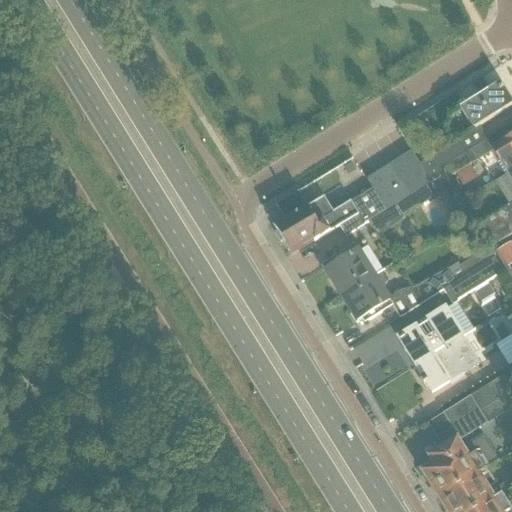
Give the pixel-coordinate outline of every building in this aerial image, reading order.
[(460,110),(473,131),(511,106),(511,101),(501,83),(488,91),(489,93),(460,110)] [(481,128),(421,166),(432,183),(443,176),(440,170),(464,154),(488,140),(481,128)] [(505,177),(508,175),(511,172),(511,138),(504,143),(504,144),(493,151),(501,163),(498,165),(505,177)] [(464,154),(470,164),(494,149),(488,140),(464,154)] [(412,153),(391,166),(410,197),(430,184),(432,183),(421,166),(412,153)] [(464,154),(440,170),(443,176),(446,181),(456,175),(468,168),(471,166),(470,164),(464,154)] [(391,166),(368,181),(373,189),(378,198),(387,211),(410,197),(391,166)] [(468,168),(456,175),(462,185),(474,178),(468,168)] [(387,212),(368,224),(378,238),(437,195),(430,184),(387,211),(387,212)] [(359,215),(366,225),(368,224),(387,212),(387,211),(373,189),(351,202),(359,215)] [(315,242),(341,227),(359,215),(351,202),(317,223),(308,207),(307,208),(307,209),(296,193),(275,206),(285,223),(275,229),(275,228),(274,228),(277,233),(274,234),(280,243),(282,242),(290,255),(291,255),(290,254),(313,240),(315,242)] [(366,225),(359,215),(341,227),(347,237),(366,225)] [(511,244),(497,252),(504,263),(511,258),(511,244)] [(355,245),(322,266),(326,272),(341,297),(375,277),(359,251),(355,245)] [(484,253),(461,268),(467,278),(490,263),(484,253)] [(467,278),(445,292),(454,306),(473,294),(472,291),(504,271),(496,259),(490,263),(467,278)] [(375,277),(341,297),(357,323),(362,320),(365,324),(393,307),(400,319),(417,308),(456,283),(449,271),(418,287),(394,294),(391,302),(375,277)] [(415,329),(398,340),(415,366),(463,336),(473,330),(457,304),(454,306),(447,311),(446,310),(415,329)] [(463,336),(415,366),(423,379),(421,380),(424,385),(426,384),(432,393),(480,363),(463,336)] [(446,415),(453,427),(477,412),(478,413),(495,402),(487,389),(446,415)] [(477,412),(453,427),(461,440),(486,425),(478,413),(477,412)] [(438,495),(439,498),(485,469),(496,462),(479,436),(460,448),(456,442),(444,450),(431,458),(433,462),(422,469),(432,486),(431,489),(435,495),(438,495)] [(439,498),(448,511),(474,511),(493,500),(487,490),(495,485),(485,469),(439,498)] [(499,491),(502,495),(511,488),(511,479),(504,484),(506,487),(499,491)] [(493,500),(474,511),(511,511),(502,495),(493,500)]
